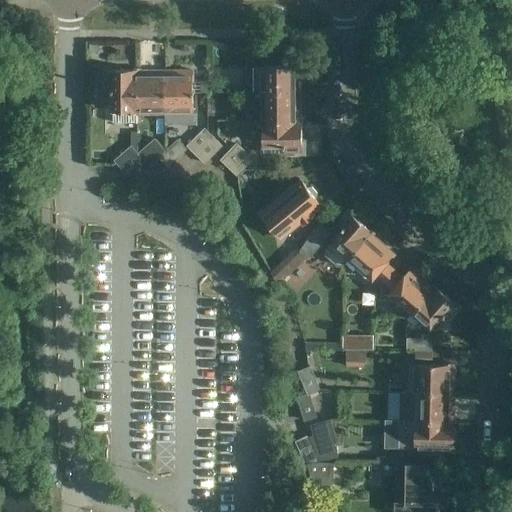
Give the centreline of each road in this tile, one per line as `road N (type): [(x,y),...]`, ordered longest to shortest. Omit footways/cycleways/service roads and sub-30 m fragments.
road 1 (residential): [(495,511),(496,300),(484,278),(367,176),(346,142),(347,0)]
road 2 (unclassified): [(76,0),(69,31),(73,452),(89,486),(134,511)]
